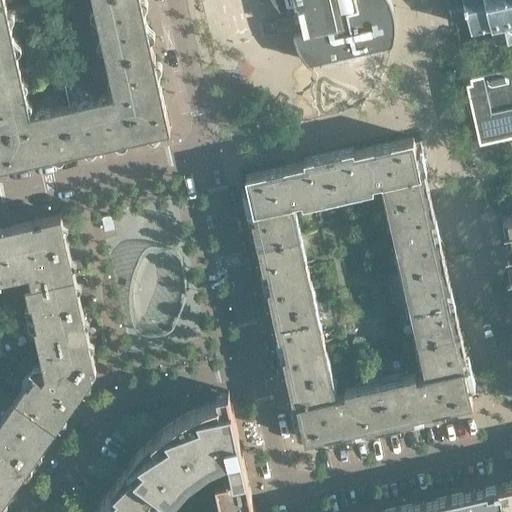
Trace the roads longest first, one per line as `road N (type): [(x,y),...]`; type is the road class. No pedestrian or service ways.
road 1 (residential): [(252,366),(282,489),(511,437)]
road 2 (residential): [(39,511),(123,392),(252,366)]
road 3 (residential): [(207,149),(252,366)]
road 4 (residential): [(0,194),(207,149)]
road 5 (residential): [(176,0),(207,149)]
